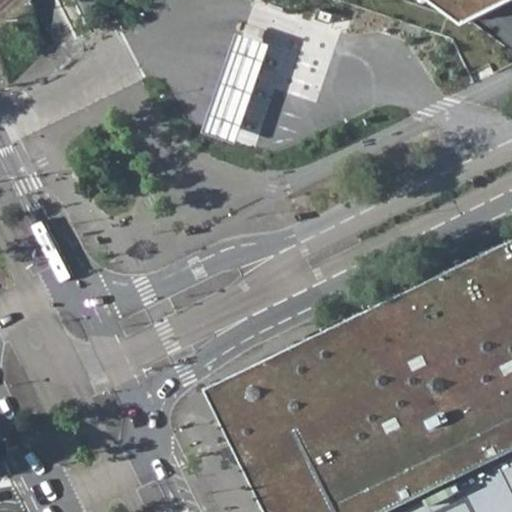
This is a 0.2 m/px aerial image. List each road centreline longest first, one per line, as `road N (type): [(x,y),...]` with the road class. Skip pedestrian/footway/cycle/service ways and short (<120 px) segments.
road 1 (tertiary): [(511,137),(297,246),(223,260),(148,292),(84,299)]
road 2 (tertiary): [(141,418),(166,380),(280,301),(511,188)]
road 3 (primary): [(84,299),(0,136)]
road 4 (primary): [(141,418),(84,299)]
